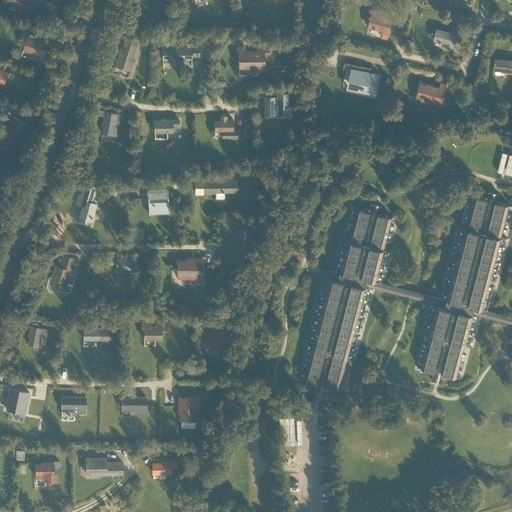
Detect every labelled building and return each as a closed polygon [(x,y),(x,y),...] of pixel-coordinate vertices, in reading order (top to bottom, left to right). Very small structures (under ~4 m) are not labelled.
[(12,0),(12,1),(32,8),(35,0),(40,2),(40,0),(12,0)] [(373,10),(368,27),(376,29),(376,27),(385,29),(384,31),(383,35),(382,38),(387,39),(388,36),(389,32),(393,15),(373,10)] [(437,29),(434,41),(441,43),(441,41),(450,43),(449,45),(448,49),(453,50),(454,46),(457,34),(459,29),(453,27),(452,33),(437,29)] [(120,48),(114,65),(115,65),(130,70),(133,61),(131,60),(137,40),(126,36),(122,48),(120,48)] [(49,39),(43,37),(41,42),(27,37),(23,49),(43,57),(47,45),(49,39)] [(199,43),(187,43),(181,43),(181,49),(174,49),(174,47),(163,46),(163,61),(174,61),(174,59),(182,59),(192,59),(192,52),(199,52),(199,43)] [(269,54),(269,47),(256,47),(256,51),(238,52),(239,69),(257,68),(257,69),(265,69),(264,54),(269,54)] [(511,72),(511,60),(495,59),(494,70),(495,70),(495,68),(502,69),(502,72),(511,72)] [(354,69),(350,86),(361,88),(361,89),(364,90),(364,89),(375,91),(379,74),(368,72),(369,71),(351,68),(351,69),(354,69)] [(8,73),(7,73),(0,70),(0,83),(2,85),(6,77),(11,79),(13,73),(9,71),(8,73)] [(418,90),(417,95),(423,96),(422,97),(424,98),(424,97),(430,98),(429,102),(442,105),(442,106),(443,106),(445,98),(443,97),(447,83),(446,83),(446,84),(441,83),(439,88),(421,83),(421,82),(420,82),(418,90)] [(276,96),(264,96),(264,113),(275,113),(277,115),(287,115),(287,94),(276,94),(276,96)] [(120,114),(99,110),(98,115),(103,116),(101,126),(103,127),(102,133),(116,135),(120,114)] [(227,119),(227,116),(220,116),(220,120),(214,121),(215,131),(223,130),(224,137),(243,137),(243,130),(233,130),(233,119),(227,119)] [(0,130),(3,132),(0,136),(0,140),(10,148),(25,126),(13,117),(7,127),(2,124),(0,127),(0,130)] [(172,131),(172,125),(179,125),(179,120),(162,120),(160,120),(160,122),(154,122),(154,132),(172,131)] [(216,192),(236,191),(236,180),(221,180),(221,182),(216,182),(216,178),(195,179),(195,188),(195,186),(204,185),(204,194),(216,194),(216,192)] [(90,223),(96,204),(90,202),(92,196),(90,195),(92,187),(83,185),(81,195),(78,194),(76,204),(82,206),(78,220),(90,223)] [(146,189),(148,215),(149,214),(167,212),(167,213),(168,213),(166,188),(146,189)] [(497,202),(499,194),(488,191),(486,199),(474,196),(466,228),(463,227),(444,300),(378,283),(387,250),(384,249),(392,217),(380,214),(382,206),(371,203),(369,211),(357,208),(349,240),(346,239),(337,272),(324,269),(323,274),(328,276),(309,348),(312,349),(304,381),(316,384),(314,392),(325,395),(327,387),(340,390),(348,358),(350,359),(369,286),(435,303),(426,336),(429,337),(421,369),(433,372),(431,380),(442,383),(444,375),(456,378),(465,346),(467,347),(476,314),(511,323),(511,317),(485,311),(504,238),(501,237),(510,205),(497,202)] [(249,251),(249,230),(237,230),(237,240),(239,240),(239,251),(249,251)] [(78,259),(63,255),(59,267),(55,266),(51,278),(56,280),(54,286),(63,289),(67,275),(72,277),(78,259)] [(137,272),(137,259),(109,258),(109,263),(116,263),(116,273),(124,273),(124,271),(137,272)] [(177,277),(201,278),(202,259),(186,259),(186,261),(177,261),(177,277)] [(150,319),(142,319),(142,332),(144,332),(144,339),(161,340),(161,332),(166,332),(166,326),(161,326),(161,324),(155,324),(155,326),(150,326),(150,319)] [(46,336),(47,330),(36,327),(37,323),(31,322),(28,332),(30,333),(28,344),(37,346),(40,335),(46,336)] [(212,340),(208,347),(224,354),(233,333),(215,326),(210,339),(212,340)] [(115,328),(101,328),(95,328),(95,329),(83,329),(83,339),(101,339),(101,341),(115,341),(115,328)] [(2,396),(1,403),(7,404),(6,410),(25,413),(29,392),(9,388),(7,397),(2,396)] [(85,413),(85,397),(69,396),(69,398),(61,398),(61,408),(73,408),(73,413),(85,413)] [(146,397),(130,397),(130,398),(122,398),(121,408),(133,409),(133,414),(145,414),(146,397)] [(179,398),(178,412),(180,412),(180,420),(197,420),(197,398),(179,398)] [(289,418),(279,418),(280,446),(290,445),(289,418)] [(24,461),(25,451),(16,450),(16,460),(24,461)] [(105,462),(105,458),(85,458),(85,474),(112,474),(122,474),(121,462),(105,462)] [(59,469),(59,461),(53,461),(53,463),(41,463),(41,464),(36,465),(36,478),(44,478),(44,481),(56,481),(56,474),(53,474),(53,469),(59,469)] [(171,473),(170,468),(170,467),(176,467),(176,461),(160,461),(160,463),(152,463),(152,473),(160,473),(160,477),(165,477),(165,473),(171,473)]
